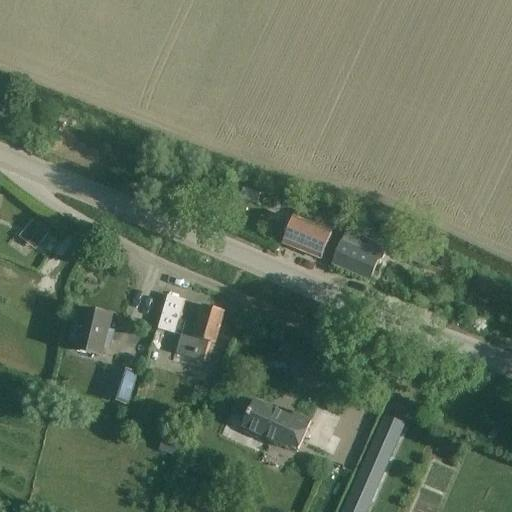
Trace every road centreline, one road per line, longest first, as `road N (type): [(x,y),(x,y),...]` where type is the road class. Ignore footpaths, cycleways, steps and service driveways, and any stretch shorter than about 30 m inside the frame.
road 1 (tertiary): [(511,364),(0,157)]
road 2 (track): [(357,349),(511,417)]
